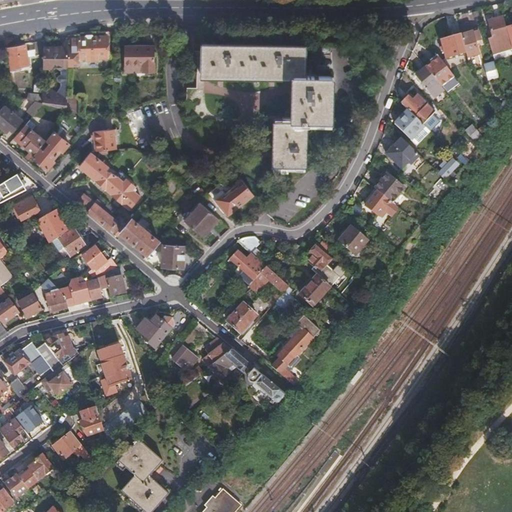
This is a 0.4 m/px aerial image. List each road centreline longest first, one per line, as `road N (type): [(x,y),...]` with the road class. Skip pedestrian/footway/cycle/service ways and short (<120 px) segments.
road 1 (residential): [(173,293),(231,234),(248,228),(295,235),(335,200),(369,140),(421,5)]
road 2 (secondary): [(421,5),(8,19)]
road 3 (residential): [(0,145),(173,293)]
road 4 (residential): [(173,293),(6,341)]
road 5 (track): [(511,405),(429,511)]
